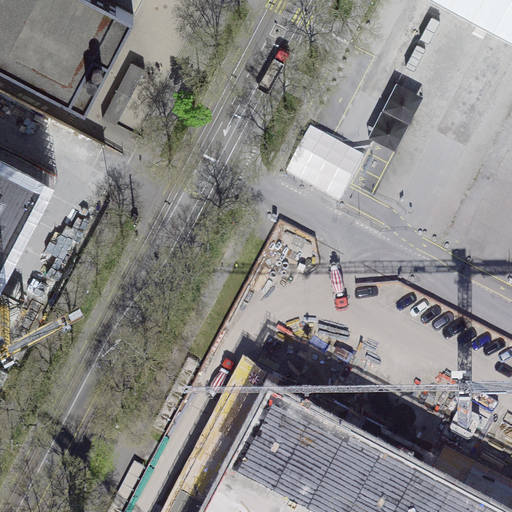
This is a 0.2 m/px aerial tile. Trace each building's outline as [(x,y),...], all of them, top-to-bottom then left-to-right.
[(0,0),(0,63),(85,108),(133,15),(105,0),(0,0)] [(131,61),(102,117),(115,124),(130,96),(145,68),(131,61)] [(0,261),(45,177),(0,153),(0,261)] [(67,227),(64,236),(79,241),(90,208),(45,192),(36,217),(67,227)] [(200,365),(188,359),(153,428),(164,434),(200,365)] [(471,511),(268,405),(211,511),(471,511)] [(134,463),(108,511),(122,511),(146,468),(134,463)]
